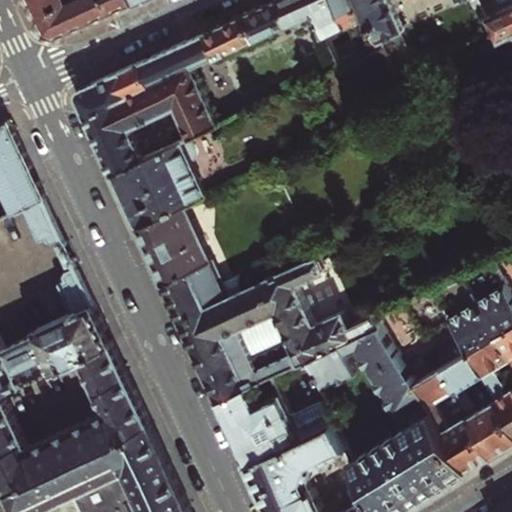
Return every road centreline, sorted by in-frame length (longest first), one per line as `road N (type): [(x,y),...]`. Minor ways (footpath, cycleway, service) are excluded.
road 1 (residential): [(31,75),(235,511)]
road 2 (residential): [(31,75),(197,0)]
